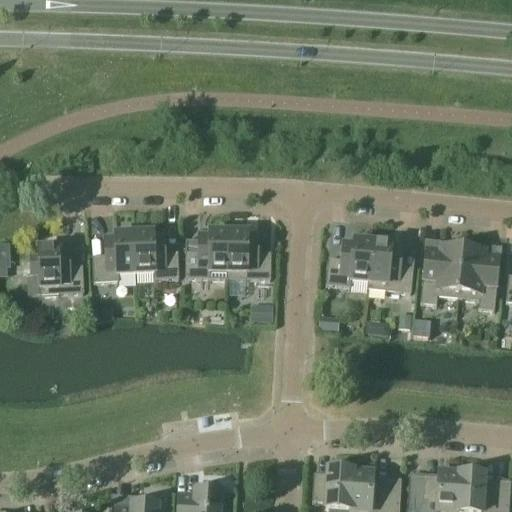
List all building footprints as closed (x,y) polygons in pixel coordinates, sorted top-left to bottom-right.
[(184,265),(184,284),(209,284),(226,284),(227,284),(227,234),(213,233),(213,236),(208,236),(208,238),(198,238),(198,257),(184,257),(184,265)] [(242,234),(227,234),(227,284),(269,285),(270,258),(256,258),(257,239),(247,239),(247,236),(241,236),(242,234)] [(117,279),(134,279),(135,286),(133,235),(119,236),(119,238),(114,238),(114,241),(104,241),(104,261),(91,261),(92,288),(117,287),(117,279)] [(178,284),(177,265),(177,257),(163,258),(162,239),(152,239),(152,237),(147,237),(147,235),(133,235),(135,286),(136,286),(135,279),(152,278),(153,285),(178,284)] [(327,263),(324,290),(350,292),(350,285),(367,287),(366,294),(367,294),(372,244),(358,242),(358,245),(353,244),(352,247),(342,246),(341,265),(327,263)] [(386,245),(372,244),(367,294),(410,298),(412,272),(399,270),(401,251),(391,250),(391,248),(386,247),(386,245)] [(30,264),(30,265),(31,282),(38,281),(39,300),(83,298),(81,271),(68,272),(67,253),(57,253),(57,251),(53,251),(53,249),(41,249),(41,252),(37,252),(37,264),(30,264)] [(8,250),(0,250),(0,274),(0,275),(0,274),(0,268),(0,262),(9,262),(8,250)] [(419,309),(435,310),(436,301),(457,303),(462,252),(440,250),(439,254),(425,252),(419,309)] [(477,314),(493,316),(499,260),(484,258),(484,255),(462,252),(457,303),(478,305),(477,314)] [(250,313),(250,327),(272,327),(272,309),(261,309),(260,313),(250,313)] [(398,319),(397,334),(409,335),(411,320),(398,319)] [(318,326),(317,334),(327,335),(328,326),(318,326)] [(347,511),(350,477),(328,476),(327,480),(313,479),(311,507),(325,508),(325,511),(347,511)] [(350,477),(347,511),(398,511),(400,484),(372,483),(373,479),(350,477)] [(457,511),(459,479),(437,478),(437,482),(409,480),(406,511),(457,511)] [(459,479),(457,511),(508,511),(510,487),(482,485),(482,481),(459,479)] [(218,510),(219,497),(194,495),(194,500),(179,499),(177,511),(222,511),(222,510),(218,510)]
